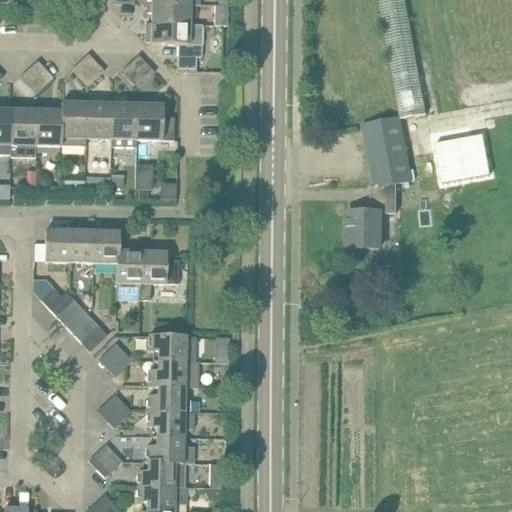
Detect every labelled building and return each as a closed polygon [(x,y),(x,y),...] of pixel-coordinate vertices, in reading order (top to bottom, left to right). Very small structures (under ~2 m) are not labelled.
[(377,0),(400,119),(400,120),(426,115),(405,0),(377,0)] [(146,25),(189,26),(189,19),(196,19),(196,7),(189,7),(189,6),(146,5),(146,14),(151,14),(151,25),(146,25)] [(226,28),(226,7),(218,7),(214,7),(214,27),(226,28)] [(201,59),(202,26),(189,26),(146,25),(146,43),(150,43),(150,46),(178,46),(177,70),(195,70),(196,59),(201,59)] [(105,71),(88,54),(70,72),(87,89),(105,71)] [(155,73),(138,56),(120,74),(137,90),(155,73)] [(55,78),(38,62),(20,80),(37,96),(55,78)] [(35,147),(60,148),(61,104),(60,104),(60,117),(52,117),(52,112),(36,112),(35,147)] [(61,104),(60,148),(85,148),(86,141),(86,105),(85,110),(77,110),(77,105),(61,104)] [(86,141),(111,141),(111,106),(111,111),(102,110),(103,105),(86,105),(86,141)] [(128,106),(111,106),(111,141),(111,149),(136,149),(136,142),(137,111),(136,111),(128,111),(128,106)] [(136,106),(136,111),(137,111),(136,142),(173,142),(174,119),(162,119),(162,107),(136,106)] [(2,111),(0,111),(0,156),(10,157),(11,111),(10,111),(10,116),(1,116),(2,111)] [(35,147),(36,112),(35,112),(35,117),(27,117),(27,112),(11,111),(10,157),(10,160),(35,160),(35,147)] [(408,159),(400,120),(400,119),(363,126),(374,188),(370,188),(370,214),(350,213),(350,229),(346,229),(346,250),(366,250),(380,250),(380,213),(397,213),(397,184),(423,179),(421,166),(413,168),(412,158),(408,159)] [(482,134),(434,143),(441,181),(489,173),(482,134)] [(135,191),(151,192),(151,169),(135,168),(135,191)] [(85,169),(84,176),(84,189),(109,190),(110,179),(93,178),(93,169),(85,169)] [(110,179),(109,190),(122,190),(122,170),(110,170),(110,179)] [(14,189),(35,190),(35,175),(35,173),(26,173),(26,183),(14,183),(14,189)] [(46,175),(35,175),(35,190),(50,191),(50,181),(46,175)] [(84,189),(84,176),(61,175),(61,189),(84,189)] [(69,264),(69,232),(45,231),(44,264),(69,264)] [(69,264),(93,265),(93,233),(69,232),(69,264)] [(116,265),(117,233),(93,233),(93,265),(116,265)] [(118,233),(117,233),(116,265),(116,302),(139,303),(140,286),(141,254),(117,253),(118,233)] [(165,254),(141,254),(140,286),(139,303),(150,303),(150,286),(177,286),(178,263),(165,262),(165,254)] [(32,281),(32,293),(40,302),(53,290),(45,281),(32,281)] [(73,302),(65,293),(60,298),(53,290),(40,302),(56,318),(73,302)] [(56,318),(64,327),(82,311),(73,302),(56,318)] [(64,327),(72,336),(90,319),(82,311),(64,327)] [(98,328),(90,319),(72,336),(81,345),(98,328)] [(138,332),(138,323),(127,323),(127,332),(138,332)] [(107,337),(98,328),(81,345),(89,353),(107,337)] [(152,363),(195,364),(195,340),(185,339),(148,338),(148,353),(157,353),(157,363),(152,363)] [(215,339),(214,365),(228,366),(229,340),(215,339)] [(131,362),(114,345),(97,363),(113,380),(131,362)] [(147,388),(184,389),(198,390),(199,365),(195,365),(195,364),(152,363),(152,364),(157,364),(157,374),(147,373),(147,388)] [(147,398),(146,414),(190,415),(190,403),(184,403),(184,389),(147,388),(147,389),(156,389),(156,399),(147,398)] [(131,411),(114,395),(96,413),(113,429),(131,411)] [(190,415),(146,414),(146,429),(155,429),(155,438),(150,438),(150,439),(155,439),(183,440),(183,430),(193,431),(193,415),(190,415)] [(193,466),(193,465),(194,449),(183,449),(183,440),(155,439),(155,449),(145,449),(145,465),(147,465),(147,464),(185,465),(185,466),(193,466)] [(98,452),(106,461),(113,454),(105,446),(98,452)] [(122,463),(113,454),(106,461),(95,471),(104,480),(122,463)] [(184,491),(185,466),(185,465),(147,464),(147,465),(146,474),(137,474),(136,489),(184,491)] [(209,487),(221,487),(221,466),(209,466),(209,487)] [(184,511),(185,507),(186,507),(187,491),(184,491),(136,489),(136,504),(146,504),(145,511),(184,511)] [(120,511),(121,511),(104,494),(86,511),(120,511)]
